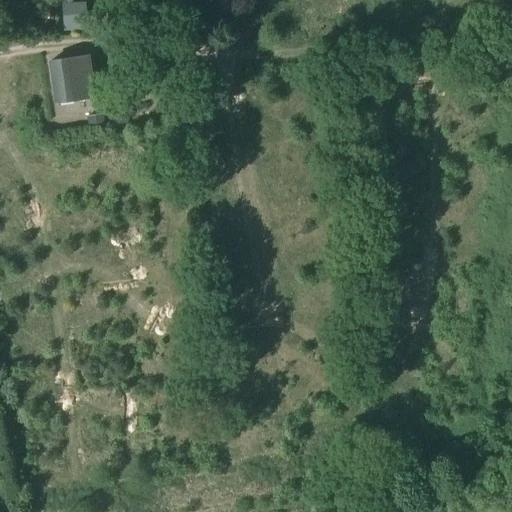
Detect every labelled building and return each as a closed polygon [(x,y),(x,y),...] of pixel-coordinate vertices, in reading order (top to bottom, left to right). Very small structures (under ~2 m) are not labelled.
[(87,54),(46,60),(53,102),(94,96),(87,54)] [(159,67),(128,72),(132,90),(135,90),(160,85),(162,85),(159,67)] [(86,117),(87,128),(104,126),(102,114),(86,117)] [(228,205),(226,154),(205,154),(205,164),(191,165),(193,207),(228,205)] [(450,175),(496,175),(496,154),(450,154),(450,175)] [(50,205),(56,228),(96,219),(91,195),(50,205)] [(278,223),(312,224),(312,200),(279,199),(278,223)] [(215,259),(221,258),(224,282),(247,279),(242,240),(213,243),(215,259)] [(0,273),(16,270),(13,255),(0,257),(0,273)] [(440,272),(439,289),(468,290),(469,273),(440,272)] [(372,312),(387,312),(386,287),(371,287),(372,312)] [(0,328),(29,327),(28,305),(0,306),(0,328)] [(117,321),(72,328),(75,348),(120,342),(117,321)] [(439,351),(435,372),(463,378),(470,342),(425,333),(422,347),(439,351)] [(0,368),(1,399),(20,399),(19,383),(39,382),(38,366),(0,368)] [(407,382),(406,384),(383,374),(372,401),(449,433),(461,405),(407,382)] [(128,401),(129,382),(85,379),(84,398),(128,401)] [(139,430),(97,437),(100,455),(142,448),(139,430)]
